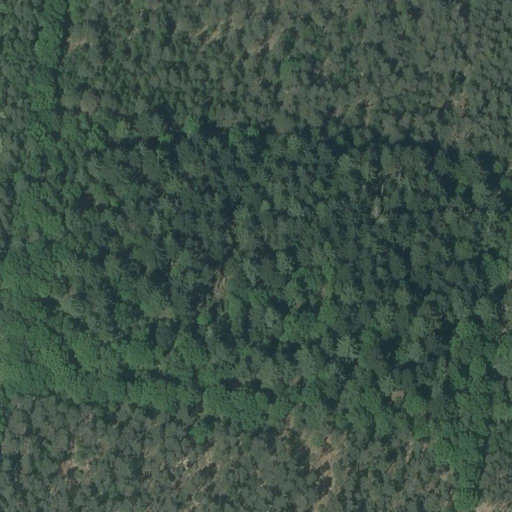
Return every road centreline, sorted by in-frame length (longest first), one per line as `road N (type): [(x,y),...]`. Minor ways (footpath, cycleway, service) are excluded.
road 1 (track): [(0,373),(477,437),(511,207)]
road 2 (track): [(47,0),(0,329)]
